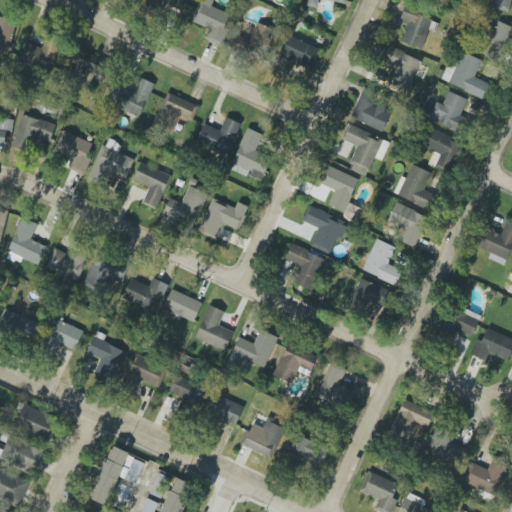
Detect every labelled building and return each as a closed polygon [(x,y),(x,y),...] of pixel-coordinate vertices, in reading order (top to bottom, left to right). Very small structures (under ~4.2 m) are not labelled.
[(167,0),(183,6),(185,0),(147,0),(146,4),(163,11),(167,0)] [(200,0),(191,21),(210,30),(206,39),(222,46),(229,30),(224,28),(230,14),(211,6),(214,0),(213,0),(200,0)] [(307,0),(307,5),(317,8),(319,0),(328,0),(346,4),(346,0),(307,0)] [(508,11),(510,0),(488,0),(487,7),(508,11)] [(401,43),(422,49),(432,15),(404,7),(400,20),(408,22),(401,43)] [(502,64),(511,40),(511,27),(497,21),(483,55),(502,64)] [(250,40),(238,36),(234,48),(266,57),(275,29),(255,23),(250,40)] [(25,41),(18,60),(51,72),(62,42),(46,36),(42,48),(25,41)] [(313,68),(321,48),(288,36),(275,70),(289,75),(295,61),(313,68)] [(408,92),(421,60),(389,46),(382,61),(396,67),(388,84),(408,92)] [(102,78),(109,62),(79,49),(67,77),(84,85),(90,73),(102,78)] [(441,81),(483,98),(489,83),(475,78),(482,60),(462,52),(455,68),(448,64),(441,81)] [(139,118),(154,84),(140,77),(133,92),(116,84),(108,103),(139,118)] [(350,118),(383,131),(392,110),(375,103),(378,94),(363,88),(350,118)] [(467,100),(448,91),(442,104),(438,103),(431,120),(461,133),(466,119),(460,116),(467,100)] [(179,117),(192,122),(199,106),(167,93),(153,125),(172,133),(179,117)] [(56,124),(22,115),(12,148),(28,152),(32,138),(51,143),(56,124)] [(220,130),(204,123),(196,143),(226,156),(240,123),(226,117),(220,130)] [(390,142),(348,124),(341,139),(358,146),(348,169),(366,177),(375,158),(381,161),(390,142)] [(262,134),(246,128),(231,170),(261,181),(271,157),(256,151),(262,134)] [(53,150),(73,158),(68,169),(84,175),(91,159),(87,158),(93,143),(61,130),(53,150)] [(449,173),(462,143),(433,130),(425,148),(434,152),(428,164),(449,173)] [(126,179),(134,159),(118,153),(121,145),(105,139),(89,180),(104,186),(109,173),(126,179)] [(170,173),(139,164),(134,181),(148,186),(143,204),(159,209),(170,173)] [(431,173),(412,164),(406,178),(401,176),(393,194),(430,210),(436,195),(423,190),(431,173)] [(349,204),(359,179),(328,166),(320,185),(335,191),(329,208),(359,220),(363,209),(349,204)] [(208,194),(189,186),(181,203),(169,198),(163,214),(194,227),(208,194)] [(235,208),(212,198),(197,231),(216,239),(223,223),(238,230),(249,207),(238,202),(235,208)] [(428,217),(396,203),(388,221),(405,229),(400,241),(414,247),(428,217)] [(309,207),(303,221),(318,228),(310,246),(330,254),(338,237),(342,238),(348,224),(309,207)] [(7,251),(37,265),(46,246),(31,239),(38,224),(23,217),(7,251)] [(500,235),(487,229),(479,247),(491,252),(488,258),(504,265),(511,247),(511,222),(507,220),(500,235)] [(397,285),(403,270),(388,265),(395,247),(375,239),(363,272),(397,285)] [(285,259),(300,266),(293,282),(311,290),(325,258),(292,244),(285,259)] [(85,260),(55,247),(46,267),(76,281),(85,260)] [(83,287),(104,295),(111,277),(123,282),(129,266),(96,253),(83,287)] [(161,291),(130,279),(122,299),(152,312),(161,291)] [(373,302),(385,306),(391,289),(358,279),(348,310),(368,317),(373,302)] [(161,309),(194,323),(202,305),(169,291),(161,309)] [(224,312),(209,305),(194,338),(225,351),(233,332),(218,325),(224,312)] [(480,317),(455,305),(441,335),(453,340),(458,330),(472,336),(480,317)] [(0,328),(31,342),(39,324),(5,309),(0,319),(0,328)] [(60,343),(75,351),(84,332),(56,318),(42,348),(54,355),(60,343)] [(472,350),(507,364),(511,350),(511,338),(487,328),(482,341),(477,339),(472,350)] [(254,344),(239,337),(227,365),(246,374),(251,362),(265,368),(278,337),(260,329),(254,344)] [(125,350),(103,343),(106,335),(95,331),(87,354),(100,358),(94,375),(114,382),(125,350)] [(292,383),(296,372),(310,377),(318,355),(286,343),(274,377),(292,383)] [(158,389),(168,369),(138,354),(122,385),(136,392),(142,380),(158,389)] [(316,396),(348,409),(355,391),(340,385),(347,369),(331,362),(316,396)] [(244,406),(214,394),(205,413),(235,426),(244,406)] [(428,427),(434,411),(402,400),(391,433),(408,439),(414,423),(428,427)] [(14,428),(49,442),(58,418),(24,404),(14,428)] [(241,446),(273,457),(285,425),(266,418),(263,427),(250,422),(241,446)] [(468,445),(435,431),(426,451),(459,465),(468,445)] [(0,449),(0,459),(34,474),(44,451),(9,436),(2,451),(0,449)] [(305,466),(307,461),(322,467),(329,448),(295,436),(287,459),(305,466)] [(105,506),(124,466),(128,468),(123,478),(135,484),(145,462),(113,447),(88,497),(105,506)] [(487,469),(472,463),(463,481),(494,495),(509,463),(493,456),(487,469)] [(0,498),(19,507),(30,482),(0,469),(0,498)] [(359,491),(378,499),(374,510),(379,511),(392,511),(397,500),(392,498),(398,484),(368,471),(359,491)] [(181,511),(193,484),(175,477),(162,511),(181,511)]
